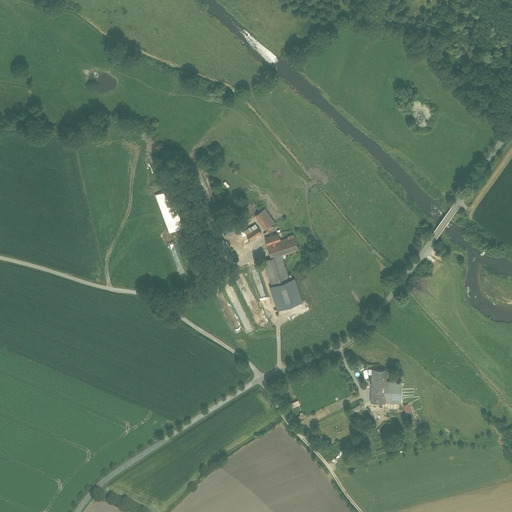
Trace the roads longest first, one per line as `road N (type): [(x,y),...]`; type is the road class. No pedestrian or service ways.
road 1 (residential): [(260,379),(362,331),(511,130)]
road 2 (residential): [(0,257),(155,298),(260,379)]
road 3 (residential): [(74,511),(118,469),(260,379)]
road 4 (track): [(260,379),(363,511)]
